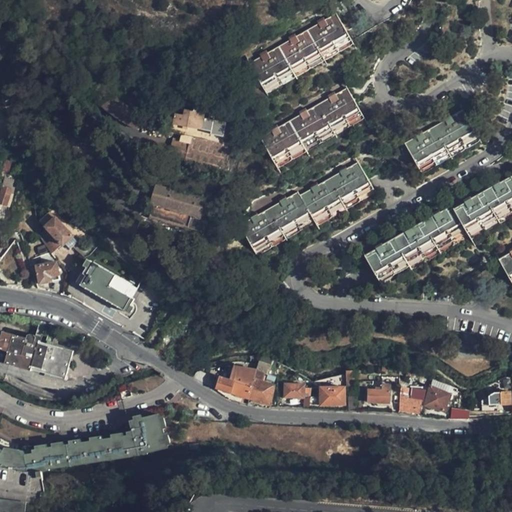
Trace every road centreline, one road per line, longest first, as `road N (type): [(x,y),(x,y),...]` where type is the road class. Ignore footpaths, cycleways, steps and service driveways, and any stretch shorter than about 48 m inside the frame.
road 1 (tertiary): [(511,424),(253,413),(211,399),(79,318),(0,295)]
road 2 (tertiary): [(209,511),(220,501),(325,511)]
